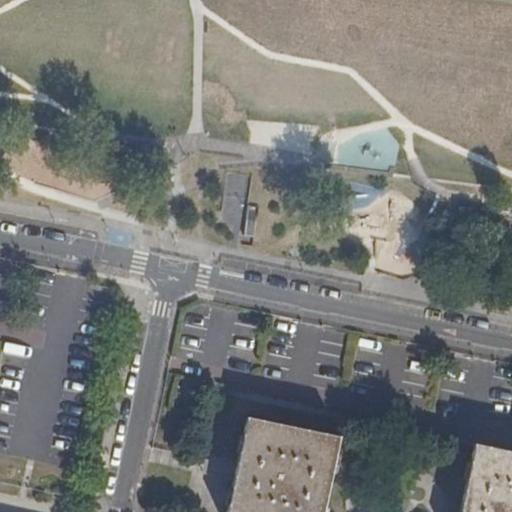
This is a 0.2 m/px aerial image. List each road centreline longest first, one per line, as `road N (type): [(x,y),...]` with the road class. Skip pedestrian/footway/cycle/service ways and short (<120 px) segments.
road 1 (motorway): [(0,44),(511,113)]
road 2 (residential): [(511,342),(172,272)]
road 3 (residential): [(172,272),(118,511)]
road 4 (motorway): [(511,22),(327,0)]
road 5 (residential): [(172,272),(0,236)]
